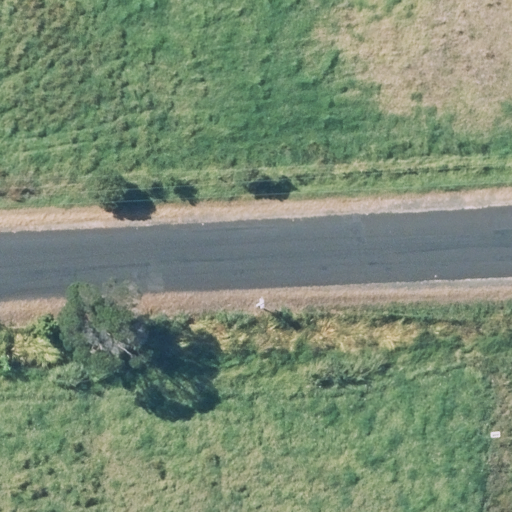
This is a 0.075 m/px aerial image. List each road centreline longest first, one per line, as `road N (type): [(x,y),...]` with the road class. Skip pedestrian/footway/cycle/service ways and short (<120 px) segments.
road 1 (unclassified): [(511,241),(0,266)]
road 2 (track): [(511,260),(492,511)]
